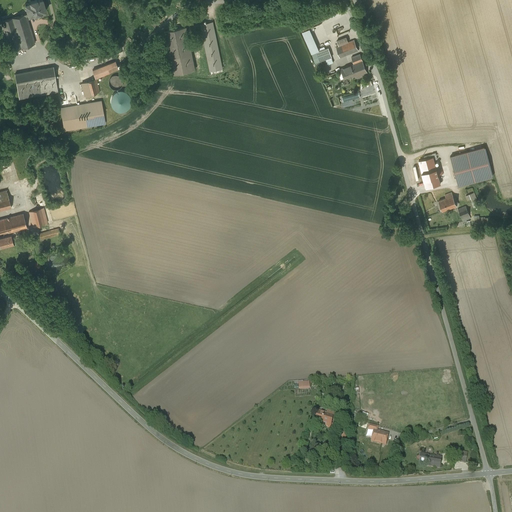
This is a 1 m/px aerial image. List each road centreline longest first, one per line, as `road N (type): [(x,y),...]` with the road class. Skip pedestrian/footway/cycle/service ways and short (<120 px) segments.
road 1 (tertiary): [(0,292),(149,429),(206,464),(304,480),(487,473)]
road 2 (unclassified): [(342,0),(378,77),(487,473)]
road 3 (unclassified): [(237,0),(184,8),(127,53)]
